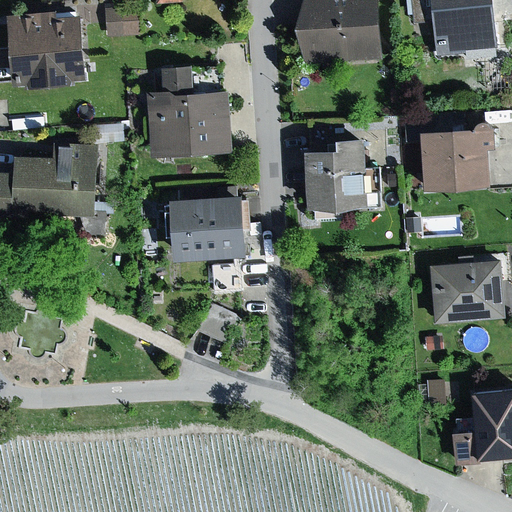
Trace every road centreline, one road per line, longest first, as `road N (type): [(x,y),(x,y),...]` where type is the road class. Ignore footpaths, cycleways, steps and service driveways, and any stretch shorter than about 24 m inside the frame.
road 1 (residential): [(282,401),(260,0)]
road 2 (residential): [(0,386),(22,399),(185,388),(282,401)]
road 3 (residential): [(282,401),(496,511)]
